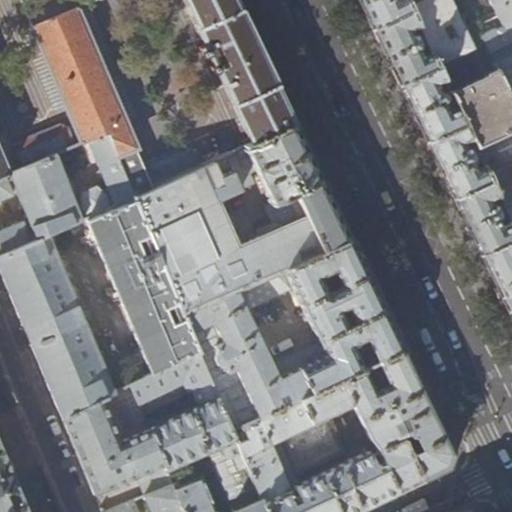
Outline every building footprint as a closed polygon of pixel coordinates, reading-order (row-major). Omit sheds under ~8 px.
[(0,0),(0,175),(6,173),(0,158),(0,0),(19,0),(30,25),(80,143),(104,133),(131,196),(141,191),(134,173),(65,10),(72,7),(69,0),(181,0),(250,143),(295,123),(280,90),(236,0),(0,0)] [(357,0),(360,5),(371,28),(411,9),(406,0),(357,0)] [(406,0),(411,9),(421,30),(430,51),(435,63),(472,46),(448,0),(406,0)] [(511,0),(462,0),(488,53),(511,40),(511,0)] [(411,9),(371,28),(387,61),(398,84),(437,65),(435,63),(430,51),(421,55),(417,48),(420,47),(420,44),(414,33),(421,30),(411,9)] [(511,40),(488,53),(495,68),(511,103),(511,40)] [(437,65),(398,84),(409,107),(425,141),(463,123),(448,90),(447,89),(441,91),(440,89),(438,90),(434,83),(443,79),(437,65)] [(511,103),(495,68),(448,90),(463,123),(469,137),(482,165),(486,173),(511,160),(511,103)] [(295,123),(250,143),(197,166),(141,191),(131,196),(132,199),(180,310),(350,237),(317,170),(295,123)] [(460,141),(469,137),(463,123),(425,141),(440,174),(452,197),(489,179),(486,173),(482,165),(474,169),(470,161),(473,160),(474,158),(469,146),(467,144),(465,144),(464,144),(462,145),(460,141)] [(6,152),(14,170),(72,146),(64,126),(59,125),(8,145),(6,152)] [(0,217),(0,216),(0,251),(132,199),(131,196),(104,133),(80,143),(72,146),(14,170),(6,173),(0,175),(0,198),(16,192),(27,220),(9,227),(5,217),(0,217)] [(141,191),(197,166),(189,147),(134,173),(141,191)] [(511,160),(486,173),(489,179),(496,194),(509,222),(511,229),(511,160)] [(486,198),(496,194),(489,179),(452,197),(467,230),(479,253),(511,237),(511,229),(509,222),(500,226),(496,219),(498,217),(499,214),(494,203),(492,201),(488,202),(486,198)] [(132,199),(0,251),(0,273),(25,333),(61,418),(129,384),(197,351),(180,310),(132,199)] [(231,431),(403,349),(378,296),(350,237),(180,310),(197,351),(231,431)] [(511,237),(479,253),(493,282),(506,310),(511,306),(511,237)] [(452,452),(430,407),(403,349),(231,431),(258,494),(259,497),(265,511),(352,511),(381,498),(447,466),(449,459),(452,452)] [(197,351),(129,384),(142,415),(187,393),(186,392),(191,390),(197,406),(153,425),(152,421),(146,423),(171,484),(182,511),(265,511),(259,497),(231,509),(231,511),(215,511),(200,476),(179,485),(171,466),(206,451),(227,500),(249,491),(251,496),(258,494),(231,431),(197,351)] [(142,415),(129,384),(61,418),(93,494),(135,476),(139,485),(143,495),(171,484),(146,423),(142,415)] [(0,511),(23,511),(4,465),(0,456),(0,511)] [(182,511),(171,484),(143,495),(149,511),(137,511),(132,500),(101,511),(182,511)]
